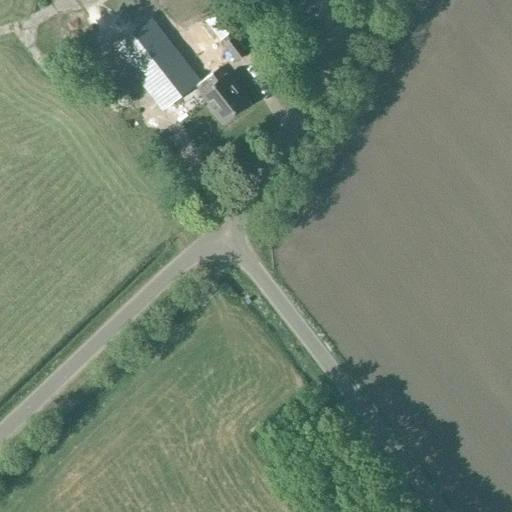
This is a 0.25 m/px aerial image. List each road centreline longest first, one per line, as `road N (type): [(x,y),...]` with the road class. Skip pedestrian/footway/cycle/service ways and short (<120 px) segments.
road 1 (unclassified): [(439,511),(254,270),(219,237)]
road 2 (unclassified): [(0,440),(219,237)]
road 3 (unclassified): [(219,237),(326,103),(385,0)]
